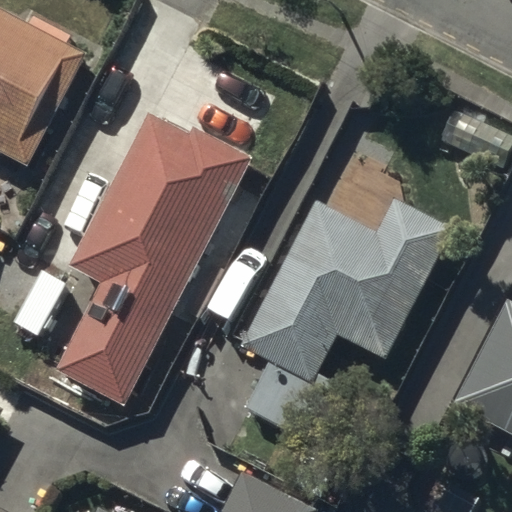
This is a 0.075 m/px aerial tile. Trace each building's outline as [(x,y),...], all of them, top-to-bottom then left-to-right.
[(0,160),(29,176),(88,70),(59,54),(63,47),(47,39),(42,48),(0,25),(0,160)] [(198,146),(157,124),(77,276),(110,293),(64,380),(132,416),(262,169),(202,138),(198,146)] [(463,243),(403,212),(386,244),(326,212),(254,349),(251,355),(321,391),(345,345),(396,371),(463,243)] [(511,322),(463,417),(511,442),(511,322)] [(335,408),(274,376),(253,416),(314,448),(335,408)] [(0,511),(0,440),(11,418),(0,412),(0,511)] [(303,511),(252,485),(238,511),(303,511)]
